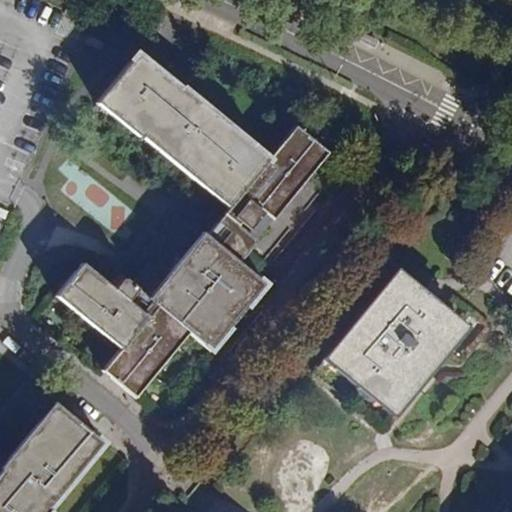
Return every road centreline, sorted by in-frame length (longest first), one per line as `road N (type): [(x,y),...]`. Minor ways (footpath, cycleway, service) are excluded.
road 1 (residential): [(433,105),(418,136),(115,511)]
road 2 (tertiary): [(433,105),(223,0)]
